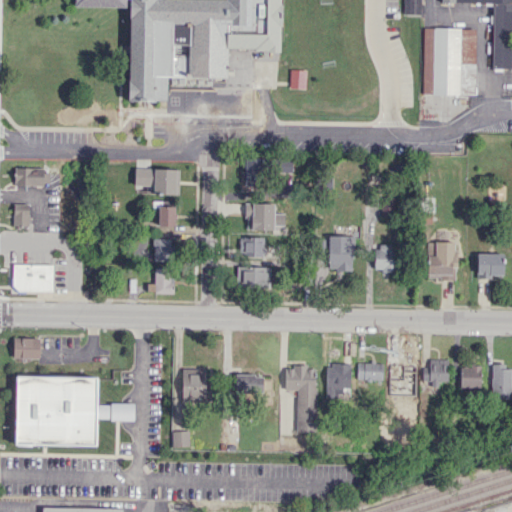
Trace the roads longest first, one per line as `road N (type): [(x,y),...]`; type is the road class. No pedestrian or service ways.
road 1 (residential): [(0,313),(511,326)]
road 2 (residential): [(211,152),(208,316)]
